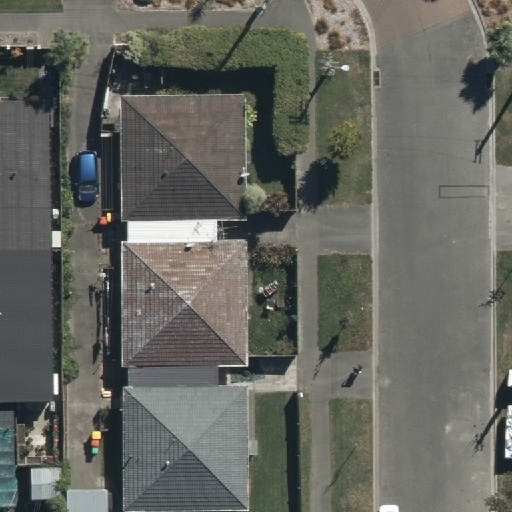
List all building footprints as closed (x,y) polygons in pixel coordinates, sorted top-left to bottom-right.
[(213,235),(213,213),(241,213),(241,90),(118,90),(118,213),(125,213),(125,236),(213,235)] [(46,98),(0,98),(0,499),(10,499),(10,394),(47,394),(46,98)] [(213,380),(213,361),(245,361),(244,235),(213,235),(125,236),(118,236),(118,361),(127,361),(127,380),(213,380)] [(127,380),(118,380),(118,503),(241,504),(241,380),(213,380),(127,380)] [(105,511),(105,484),(65,484),(65,511),(95,511),(96,511),(105,511)]
